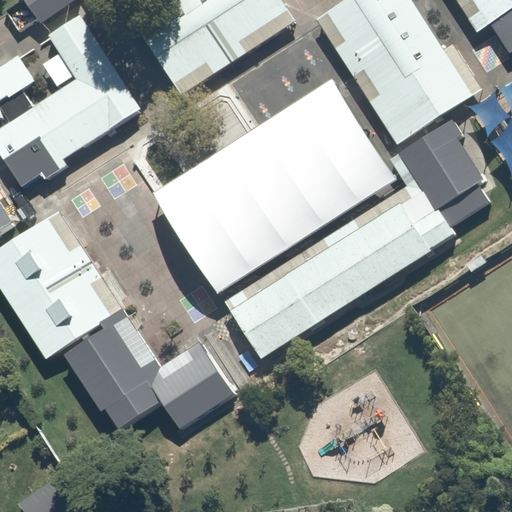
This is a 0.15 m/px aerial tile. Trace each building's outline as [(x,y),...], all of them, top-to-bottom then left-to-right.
[(73,0),(25,0),(42,23),(73,0)] [(161,0),(129,21),(181,95),(296,20),(281,0),(161,0)] [(443,49),(411,0),(344,0),(318,18),(398,143),(482,90),(453,44),(443,49)] [(511,0),(456,0),(477,32),(489,23),(511,7),(511,0)] [(511,7),(489,23),(509,53),(511,51),(511,7)] [(144,108),(81,14),(49,35),(77,77),(0,128),(0,152),(22,187),(42,174),(45,180),(67,165),(64,160),(144,108)] [(0,101),(34,81),(18,55),(0,66),(0,101)] [(463,134),(453,118),(398,154),(390,159),(407,187),(416,181),(434,209),(439,206),(451,224),(487,201),(476,184),(484,178),(457,138),(463,134)] [(434,209),(416,181),(407,187),(224,303),(261,360),(456,235),(451,224),(439,206),(434,209)] [(0,228),(12,221),(0,202),(0,228)] [(123,306),(59,211),(0,248),(0,287),(46,358),(99,323),(123,306)] [(162,365),(123,306),(99,323),(103,329),(63,355),(101,410),(105,407),(119,428),(161,400),(180,428),(232,393),(198,341),(162,365)] [(67,511),(48,481),(13,502),(19,511),(67,511)]
